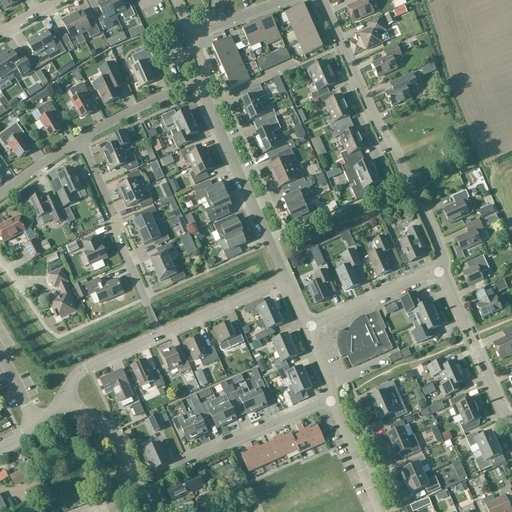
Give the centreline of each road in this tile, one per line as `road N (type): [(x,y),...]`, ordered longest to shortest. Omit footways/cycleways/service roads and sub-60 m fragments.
road 1 (residential): [(440,269),(440,249),(322,0)]
road 2 (residential): [(285,279),(200,82)]
road 3 (residential): [(159,334),(79,140)]
road 4 (residential): [(511,417),(440,269)]
road 5 (residential): [(184,463),(330,401)]
road 6 (unclassified): [(153,511),(113,435),(62,398)]
road 7 (residential): [(307,327),(440,269)]
road 8 (unclassified): [(159,334),(285,279)]
road 9 (residential): [(79,140),(200,82)]
road 10 (unclassified): [(380,511),(330,401)]
